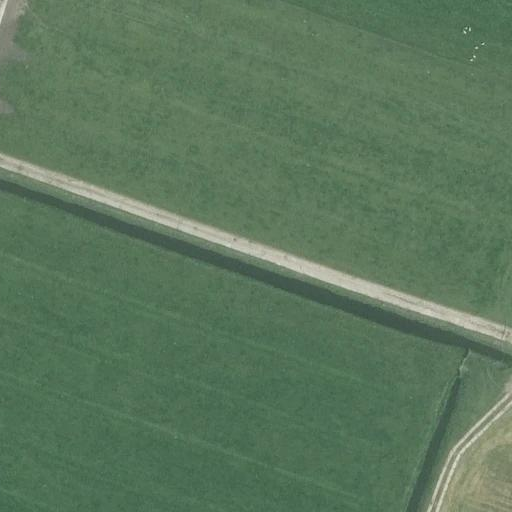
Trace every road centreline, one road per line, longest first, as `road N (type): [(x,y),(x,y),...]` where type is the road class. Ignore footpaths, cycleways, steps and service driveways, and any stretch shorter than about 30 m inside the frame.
road 1 (track): [(511,345),(0,165)]
road 2 (track): [(511,402),(464,447),(436,511)]
